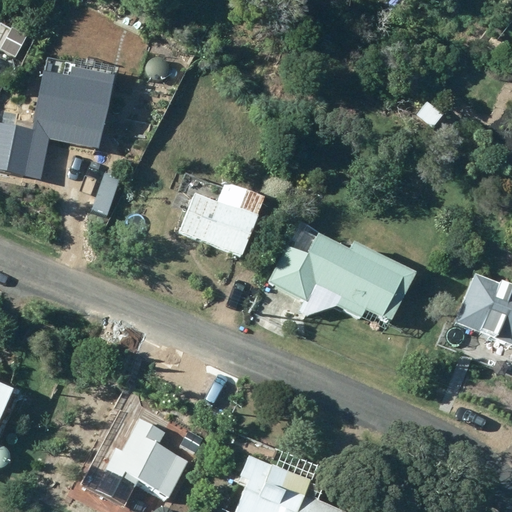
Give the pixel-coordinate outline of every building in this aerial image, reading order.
[(471,45),(489,59),(501,43),(483,30),(471,45)] [(1,46),(16,54),(22,42),(7,34),(1,46)] [(100,136),(112,76),(70,67),(68,76),(43,71),(32,124),(75,133),(74,139),(84,141),(86,134),(100,136)] [(180,233),(241,256),(263,196),(244,190),(237,209),(194,192),(180,233)] [(286,246),(268,283),(303,301),(297,313),(302,315),(333,305),(359,318),(364,309),(390,322),(414,273),(353,242),(348,251),(316,235),(305,255),(286,246)] [(253,242),(249,255),(258,258),(263,245),(253,242)] [(453,323),(511,347),(511,290),(473,275),(453,323)] [(0,416),(11,389),(0,384),(0,416)] [(137,482),(167,499),(188,461),(158,444),(164,433),(140,419),(122,451),(117,448),(104,472),(134,488),(137,482)] [(234,511),(338,511),(313,501),(319,487),(248,457),(239,477),(248,481),(234,511)]
